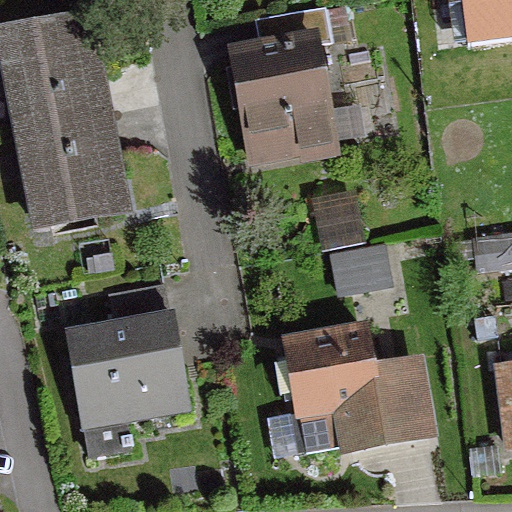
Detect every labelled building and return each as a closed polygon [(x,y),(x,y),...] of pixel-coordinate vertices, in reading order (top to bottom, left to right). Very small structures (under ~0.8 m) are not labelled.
[(511,0),(456,0),(463,48),(511,41),(511,0)] [(229,57),(228,57),(246,162),(328,146),(310,48),(340,43),(334,9),(255,23),(260,51),(229,57)] [(0,58),(15,135),(102,117),(83,19),(0,34),(0,58)] [(120,214),(108,150),(102,117),(15,135),(34,229),(120,214)] [(321,243),(362,235),(355,197),(313,205),(321,243)] [(474,273),(504,270),(500,240),(470,243),(474,273)] [(335,298),(390,287),(382,246),(327,257),(335,298)] [(165,320),(159,289),(105,299),(110,330),(63,338),(83,457),(128,449),(126,440),(124,440),(119,410),(181,399),(168,320),(165,320)] [(349,447),(410,436),(422,434),(410,371),(368,378),(360,334),(281,348),(300,456),(349,447)] [(511,368),(494,371),(505,451),(511,450),(511,368)]
